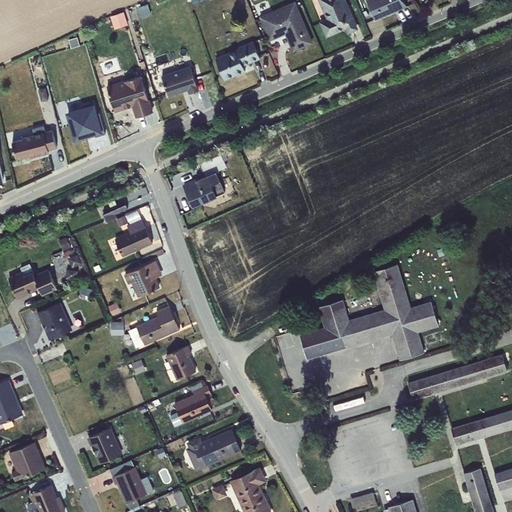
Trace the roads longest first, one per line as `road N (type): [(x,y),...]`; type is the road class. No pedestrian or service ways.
road 1 (residential): [(144,146),(202,315),(315,511)]
road 2 (unclassified): [(144,146),(482,0)]
road 3 (residential): [(92,511),(33,365),(0,357)]
road 4 (unclassified): [(0,213),(144,146)]
